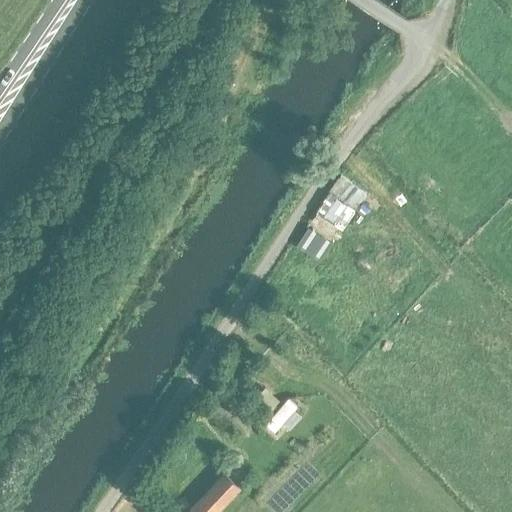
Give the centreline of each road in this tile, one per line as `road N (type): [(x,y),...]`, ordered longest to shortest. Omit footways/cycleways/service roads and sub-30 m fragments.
road 1 (unclassified): [(103,511),(346,139),(412,59),(409,31),(365,0)]
road 2 (primary): [(0,130),(84,0)]
